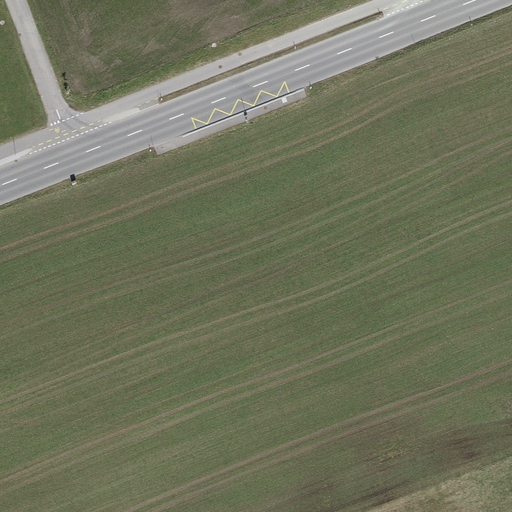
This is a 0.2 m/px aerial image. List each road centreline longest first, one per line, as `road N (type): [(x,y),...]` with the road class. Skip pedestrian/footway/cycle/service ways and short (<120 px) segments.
road 1 (tertiary): [(76,156),(474,0)]
road 2 (unclassified): [(16,0),(76,156)]
